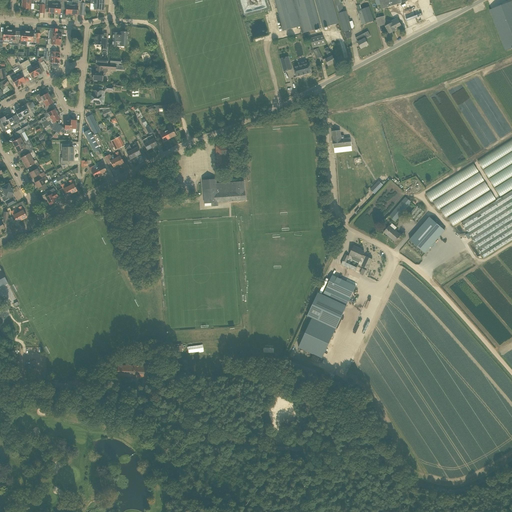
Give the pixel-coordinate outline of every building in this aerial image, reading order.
[(49,5),(49,13),(54,14),(55,1),(48,0),(46,0),(46,5),(49,5)] [(60,9),(63,9),(63,0),(55,0),(55,1),(54,14),(60,14),(60,9)] [(66,9),(66,14),(71,15),(72,6),(67,5),(67,0),(65,0),(63,0),(63,9),(66,9)] [(72,0),(72,6),(71,15),(77,15),(77,10),(80,10),(81,3),(81,1),(79,1),(79,0),(73,0),(72,0)] [(274,0),(284,31),(300,26),(302,33),(321,28),(313,0),(274,0)] [(315,0),(322,27),(339,23),(332,0),(315,0)] [(406,2),(410,0),(379,0),(383,9),(401,3),(405,1),(406,2)] [(511,0),(511,1),(491,9),(489,10),(505,51),(511,48),(511,0)] [(103,8),(104,5),(94,4),(94,10),(100,10),(100,12),(104,12),(105,8),(103,8)] [(374,21),(369,7),(361,9),(363,14),(364,18),(360,19),(363,25),(374,21)] [(346,11),(338,13),(343,32),(352,30),(346,11)] [(386,25),(384,16),(376,18),(378,27),(386,25)] [(394,20),(395,22),(392,24),(392,23),(386,26),(389,34),(396,30),(395,29),(401,25),(397,18),(394,20)] [(3,37),(0,36),(0,38),(0,45),(3,46),(3,43),(9,43),(9,40),(10,29),(6,29),(6,30),(4,30),(3,37)] [(13,30),(10,29),(9,40),(12,40),(12,44),(18,44),(18,38),(15,38),(16,31),(13,31),(13,30)] [(48,39),(52,39),(61,40),(61,34),(58,34),(57,33),(57,32),(56,31),(49,30),(48,39)] [(21,38),(18,38),(18,44),(21,44),(21,45),(27,45),(28,31),(24,31),(22,31),(21,38)] [(27,45),(33,45),(36,45),(36,39),(33,39),(33,32),(31,32),(31,31),(28,31),(27,45)] [(356,38),(361,48),(368,45),(365,39),(370,36),(368,31),(362,34),(362,35),(356,38)] [(127,46),(128,32),(121,32),(121,34),(117,33),(118,33),(113,33),(112,47),(116,47),(117,43),(120,43),(120,46),(127,46)] [(107,49),(107,39),(103,38),(104,36),(96,35),(96,36),(95,36),(94,40),(96,40),(95,45),(101,45),(101,47),(102,49),(107,49)] [(310,38),(313,47),(325,44),(323,35),(310,38)] [(61,40),(52,39),(48,39),(48,45),(46,44),(46,48),(56,49),(56,45),(61,46),(61,40)] [(329,58),(326,60),(329,66),(336,62),(333,56),(332,56),(328,47),(325,49),(327,53),(329,58)] [(56,52),(56,49),(46,48),(46,51),(47,52),(47,57),(50,58),(50,57),(60,58),(60,52),(56,52)] [(322,57),(318,48),(314,50),(318,59),(322,57)] [(59,69),(60,58),(50,57),(50,58),(50,63),(53,63),(52,68),(59,69)] [(284,71),(291,69),(288,57),(281,59),(284,71)] [(309,63),(307,64),(306,60),(298,62),(299,66),(294,67),(297,77),(303,75),(305,74),(306,74),(311,73),(309,63)] [(42,66),(40,63),(39,61),(31,65),(37,76),(42,73),(39,68),(42,66)] [(40,63),(42,66),(45,72),(48,70),(44,61),(40,63)] [(24,78),(26,76),(22,68),(19,62),(16,63),(19,69),(14,72),(16,77),(17,77),(21,85),(26,82),(24,78)] [(37,76),(31,65),(30,63),(22,68),(26,76),(30,74),(32,79),(37,76)] [(108,70),(112,70),(116,70),(116,65),(103,64),(96,64),(95,72),(94,72),(93,80),(102,81),(103,73),(106,73),(108,72),(108,70)] [(16,87),(21,85),(17,77),(16,77),(12,79),(9,75),(6,77),(7,79),(11,85),(14,83),(16,87)] [(101,105),(102,91),(93,90),(92,97),(91,102),(96,103),(96,104),(101,105)] [(39,104),(51,97),(51,96),(50,96),(50,95),(49,96),(48,93),(47,93),(45,91),(39,94),(42,100),(39,102),(39,104)] [(46,111),(51,107),(50,105),(53,103),(52,100),(52,99),(51,97),(39,104),(40,106),(44,104),(46,107),(44,108),(46,111)] [(32,112),(31,109),(30,108),(27,109),(25,105),(22,107),(22,106),(21,107),(19,107),(26,119),(28,118),(27,115),(29,113),(31,117),(34,115),(32,112)] [(18,124),(26,119),(19,107),(18,108),(17,109),(18,109),(15,111),(17,114),(14,116),(18,122),(18,124)] [(42,123),(47,120),(59,113),(58,112),(57,111),(57,112),(55,109),(47,113),(49,116),(46,118),(45,117),(41,119),(41,121),(42,123)] [(52,129),(56,132),(60,125),(55,122),(61,119),(59,116),(60,116),(59,115),(59,113),(47,120),(52,129)] [(15,124),(18,122),(14,116),(11,117),(10,114),(7,115),(6,115),(5,115),(4,116),(11,128),(12,127),(11,124),(14,122),(15,124)] [(10,129),(9,129),(11,128),(4,116),(3,116),(3,117),(2,117),(2,118),(0,119),(0,120),(1,122),(0,122),(0,126),(3,131),(4,130),(5,132),(10,129)] [(96,128),(90,116),(85,118),(91,130),(96,128)] [(60,132),(63,134),(68,134),(70,134),(71,119),(70,119),(70,121),(68,121),(65,121),(65,128),(62,128),(60,132)] [(73,129),(76,129),(76,131),(79,131),(80,123),(77,123),(77,120),(74,120),(72,120),(73,119),(71,119),(70,134),(72,134),(73,129)] [(148,125),(145,127),(149,134),(153,132),(150,127),(149,127),(148,125)] [(169,130),(166,131),(170,138),(175,135),(170,125),(167,127),(169,130)] [(94,152),(96,151),(99,150),(89,130),(83,133),(94,152)] [(164,141),(170,138),(166,131),(163,133),(161,130),(158,131),(164,141)] [(351,146),(351,139),(350,139),(350,138),(341,139),(340,131),(333,131),(334,140),(333,140),(334,148),(351,146)] [(15,147),(26,141),(22,133),(15,137),(17,140),(12,142),(15,147)] [(101,147),(99,143),(100,142),(96,134),(93,135),(99,148),(101,147)] [(152,148),(157,145),(152,135),(147,138),(148,141),(152,148)] [(124,146),(119,137),(115,139),(120,148),(124,146)] [(120,148),(115,139),(110,141),(115,150),(120,148)] [(145,142),(144,139),(142,141),(147,150),(152,148),(148,141),(145,142)] [(23,150),(24,153),(30,149),(26,141),(15,147),(18,152),(23,150)] [(63,151),(63,154),(73,154),(73,153),(74,153),(74,149),(73,148),(73,147),(68,147),(68,144),(61,144),(61,151),(63,151)] [(130,159),(135,157),(132,150),(130,147),(128,144),(125,149),(130,159)] [(135,149),(132,150),(135,157),(140,154),(135,144),(133,145),(135,149)] [(216,146),(218,168),(233,167),(232,145),(216,146)] [(21,158),(24,163),(32,159),(31,156),(33,154),(30,149),(24,153),(26,155),(21,158)] [(118,157),(115,159),(119,165),(124,163),(118,152),(115,153),(118,157)] [(493,152),(479,160),(483,167),(497,159),(495,155),(493,152)] [(73,155),(73,154),(63,154),(63,157),(60,157),(60,164),(68,164),(68,161),(73,161),(73,160),(74,160),(74,155),(73,155)] [(119,165),(115,159),(113,154),(108,157),(108,155),(104,157),(108,165),(111,163),(113,168),(119,165)] [(33,168),(39,165),(36,160),(33,161),(32,159),(24,163),(26,168),(31,166),(33,168)] [(499,161),(484,170),(489,177),(505,167),(502,163),(501,164),(499,161)] [(100,166),(97,168),(101,175),(107,172),(101,162),(98,163),(100,166)] [(95,178),(101,175),(97,168),(96,165),(90,168),(95,178)] [(494,185),(511,174),(511,166),(490,178),(494,185)] [(38,176),(39,178),(45,174),(43,172),(43,173),(41,170),(38,171),(37,169),(29,173),(32,179),(38,176)] [(38,189),(46,184),(44,182),(47,180),(45,177),(46,177),(45,174),(39,178),(40,180),(35,183),(38,189)] [(426,192),(430,201),(458,185),(456,182),(457,181),(455,177),(426,192)] [(215,179),(203,180),(204,203),(211,203),(212,206),(217,206),(217,202),(245,200),(244,181),(216,183),(215,179)] [(68,187),(72,193),(77,191),(71,180),(69,181),(71,185),(68,187)] [(371,189),(375,193),(383,185),(379,180),(371,189)] [(1,197),(4,202),(5,202),(7,207),(15,202),(13,198),(10,200),(9,199),(8,196),(14,193),(9,184),(1,188),(5,195),(1,197)] [(61,185),(67,196),(72,193),(68,187),(66,188),(64,184),(61,185)] [(434,201),(438,208),(466,192),(464,187),(462,189),(461,188),(460,188),(459,187),(453,190),(454,192),(452,193),(449,195),(448,193),(434,201)] [(55,199),(58,198),(58,197),(54,188),(46,192),(47,193),(42,196),(45,201),(47,200),(48,201),(47,202),(48,205),(49,204),(50,205),(54,202),(55,201),(55,199)] [(511,190),(462,223),(468,233),(465,235),(468,239),(471,238),(484,258),(511,240),(511,190)] [(395,221),(399,218),(412,202),(406,197),(389,216),(395,221)] [(441,210),(446,217),(457,209),(454,204),(450,206),(449,205),(441,210)] [(411,217),(413,218),(416,221),(424,212),(416,205),(407,217),(409,219),(411,217)] [(18,213),(22,220),(27,217),(21,206),(19,207),(21,212),(18,213)] [(17,222),(22,220),(18,213),(16,214),(13,210),(11,211),(17,222)] [(449,218),(453,225),(465,217),(462,213),(461,213),(459,211),(449,218)] [(3,222),(7,223),(8,213),(4,212),(3,219),(0,221),(0,220),(0,229),(4,228),(2,223),(3,222)] [(425,253),(445,230),(429,217),(409,239),(425,253)] [(392,223),(390,226),(389,226),(384,232),(395,241),(400,235),(394,230),(397,227),(392,223)] [(359,248),(354,246),(349,255),(354,257),(354,256),(361,259),(363,255),(364,252),(358,249),(359,248)] [(366,257),(363,255),(361,259),(364,261),(362,266),(368,269),(372,259),(366,257)] [(0,287),(7,284),(8,284),(5,278),(3,274),(0,268),(0,287)] [(315,325),(310,323),(299,347),(322,358),(336,329),(356,286),(332,275),(323,295),(318,293),(307,316),(317,320),(315,325)] [(217,360),(216,349),(196,350),(196,360),(217,360)] [(150,378),(150,366),(118,365),(118,369),(116,369),(116,372),(118,373),(117,377),(136,377),(150,378)]
